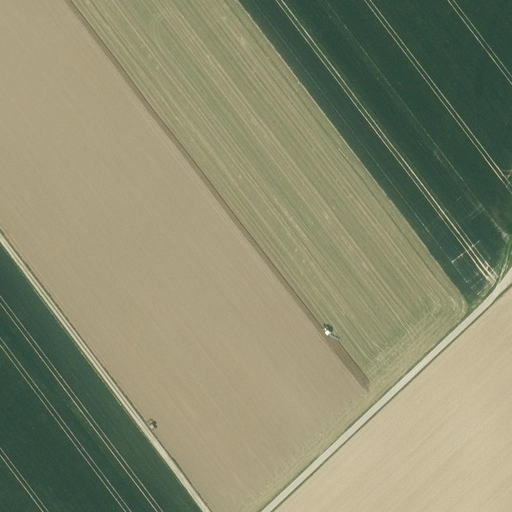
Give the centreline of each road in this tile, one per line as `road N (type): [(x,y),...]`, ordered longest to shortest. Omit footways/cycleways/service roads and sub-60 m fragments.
road 1 (track): [(0,236),(207,511)]
road 2 (track): [(264,511),(511,274)]
